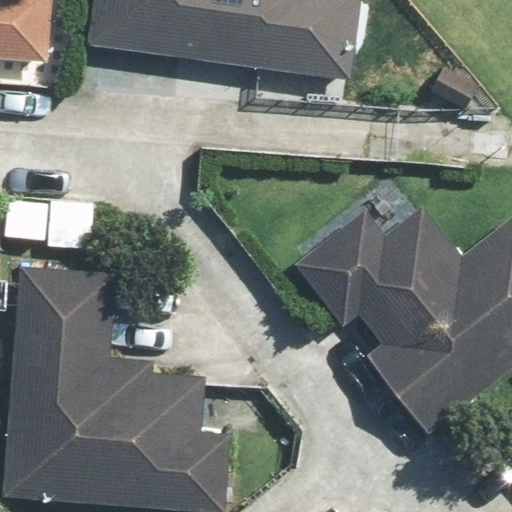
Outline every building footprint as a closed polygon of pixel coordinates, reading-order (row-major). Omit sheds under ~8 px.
[(0,0),(0,61),(50,66),(55,0),(0,0)] [(93,0),(88,44),(349,77),(358,0),(93,0)] [(94,202),(6,200),(5,246),(93,248),(94,202)] [(429,434),(511,368),(511,215),(463,254),(422,203),(385,232),(364,206),(293,262),(342,325),(355,314),(379,345),(366,355),(429,434)] [(117,271),(22,264),(4,494),(224,511),(230,433),(202,430),(207,375),(153,371),(154,359),(110,356),(117,271)]
